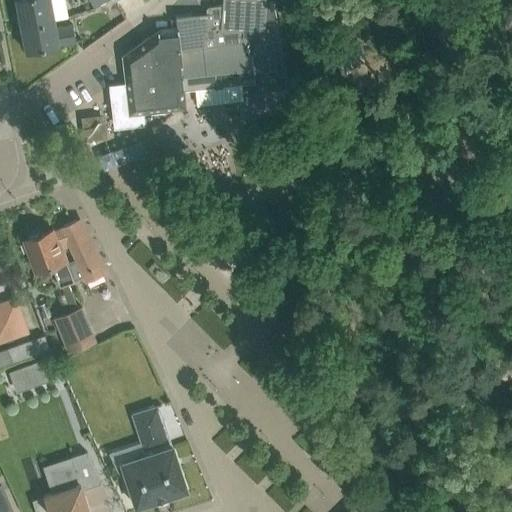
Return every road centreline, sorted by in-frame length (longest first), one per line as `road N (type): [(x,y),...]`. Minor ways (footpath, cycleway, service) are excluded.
road 1 (residential): [(242,511),(71,159)]
road 2 (residential): [(0,119),(164,0)]
road 3 (track): [(330,151),(408,167),(511,223)]
